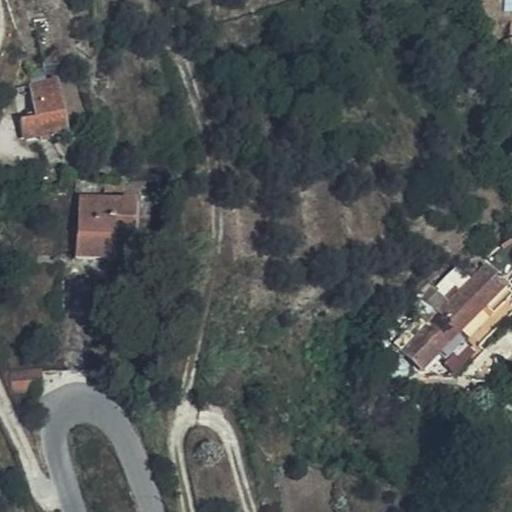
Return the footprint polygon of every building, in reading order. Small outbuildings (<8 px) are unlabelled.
[(57,78),(34,82),(40,115),(22,118),(25,135),(45,132),(47,143),(57,141),(55,130),(66,128),(57,78)] [(74,256),(109,259),(111,239),(132,240),(135,203),(78,199),(74,256)] [(111,239),(109,259),(130,261),(132,240),(111,239)] [(433,316),(454,337),(480,311),(488,319),(508,298),(504,293),(507,289),(484,266),(468,279),(433,316)] [(421,303),(433,316),(468,279),(456,269),(421,303)] [(412,310),(426,323),(433,316),(421,303),(412,310)] [(443,361),(461,343),(454,337),(433,316),(426,323),(403,347),(424,367),(437,354),(443,361)] [(511,334),(497,348),(504,357),(511,349),(511,334)] [(375,366),(384,370),(391,356),(381,351),(375,366)] [(40,389),(40,369),(14,370),(14,389),(40,389)]
